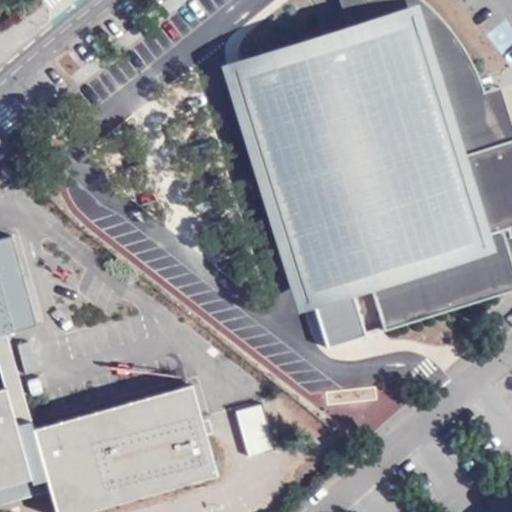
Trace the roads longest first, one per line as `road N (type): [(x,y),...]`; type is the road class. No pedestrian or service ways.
road 1 (residential): [(511,340),(311,511)]
road 2 (residential): [(109,0),(0,89)]
